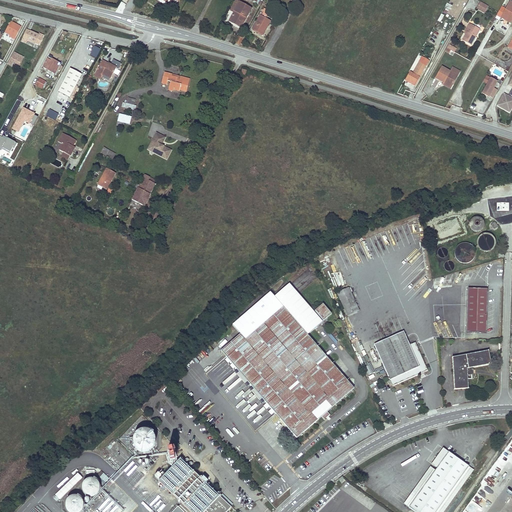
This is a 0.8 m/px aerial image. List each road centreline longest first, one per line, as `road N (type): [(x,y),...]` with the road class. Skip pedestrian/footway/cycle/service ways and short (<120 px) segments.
road 1 (tertiary): [(160,28),(511,135)]
road 2 (tertiary): [(287,511),(353,458),(404,431),(511,409)]
road 3 (unknown): [(306,494),(204,373)]
road 4 (residential): [(142,43),(0,7)]
